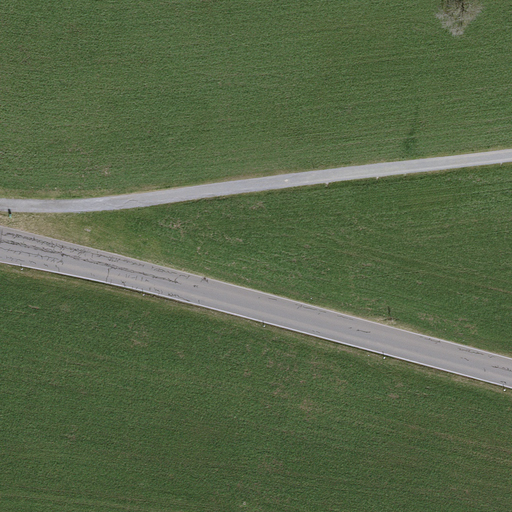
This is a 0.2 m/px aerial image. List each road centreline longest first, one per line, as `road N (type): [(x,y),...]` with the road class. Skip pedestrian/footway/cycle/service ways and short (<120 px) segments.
road 1 (secondary): [(0,246),(511,375)]
road 2 (track): [(511,156),(100,209),(0,209)]
